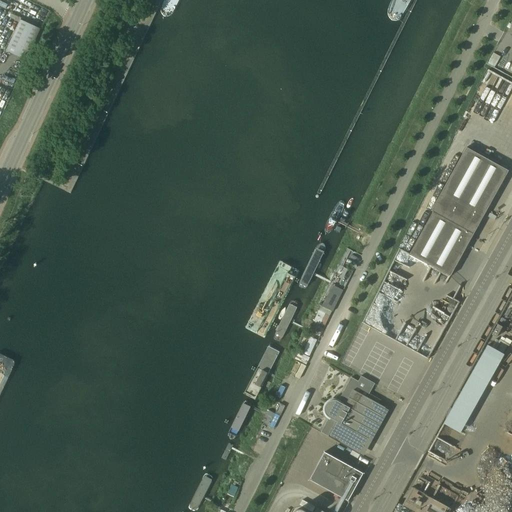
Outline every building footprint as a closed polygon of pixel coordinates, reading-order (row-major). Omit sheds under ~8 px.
[(25,61),(40,29),(20,20),(5,51),(25,61)] [(433,212),(473,234),(508,171),(466,148),(431,211),(433,212)] [(337,204),(320,239),(332,246),(353,212),(337,204)] [(450,276),(473,234),(433,212),(410,254),(450,276)] [(332,246),(320,239),(291,298),(304,304),(332,246)] [(291,298),(270,341),(283,348),(304,304),(291,298)] [(314,321),(325,325),(330,310),(320,306),(314,321)] [(270,341),(243,395),(257,403),(283,348),(270,341)] [(306,364),(309,357),(298,352),(295,359),(306,364)] [(337,402),(336,402),(335,402),(334,402),(333,402),(332,402),(330,402),(329,403),(328,403),(327,404),(327,405),(326,406),(325,407),(325,408),(325,409),(325,410),(325,411),(325,413),(325,414),(325,415),(326,416),(327,417),(328,418),(320,432),(359,454),(385,408),(379,404),(381,400),(369,394),(375,384),(361,376),(358,381),(351,377),(337,402)] [(243,395),(223,435),(236,443),(257,403),(243,395)] [(280,404),(275,413),(280,416),(285,406),(280,404)] [(280,416),(275,414),(269,426),(274,428),(280,416)] [(223,435),(206,468),(220,475),(236,443),(223,435)] [(324,452),(309,480),(348,501),(363,473),(324,452)] [(206,468),(185,511),(201,511),(220,475),(206,468)] [(304,501),(301,506),(311,511),(314,507),(304,501)]
